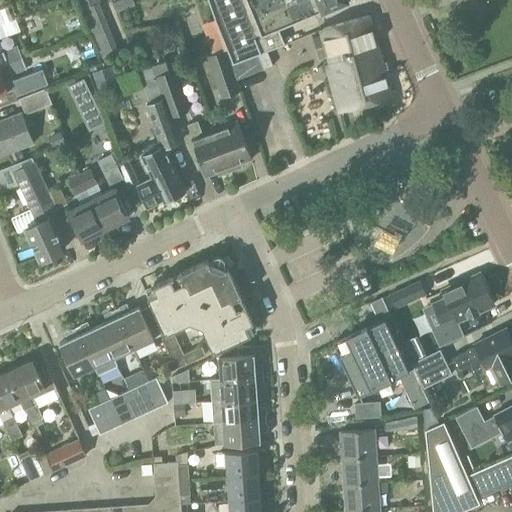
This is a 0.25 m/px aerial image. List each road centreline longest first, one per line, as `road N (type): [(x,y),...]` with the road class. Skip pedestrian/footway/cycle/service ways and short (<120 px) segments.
road 1 (residential): [(297,511),(284,338),(230,209)]
road 2 (residential): [(15,311),(230,209)]
road 3 (residential): [(230,209),(443,113)]
road 4 (tertiary): [(511,252),(443,113)]
road 5 (tertiary): [(443,113),(394,0)]
